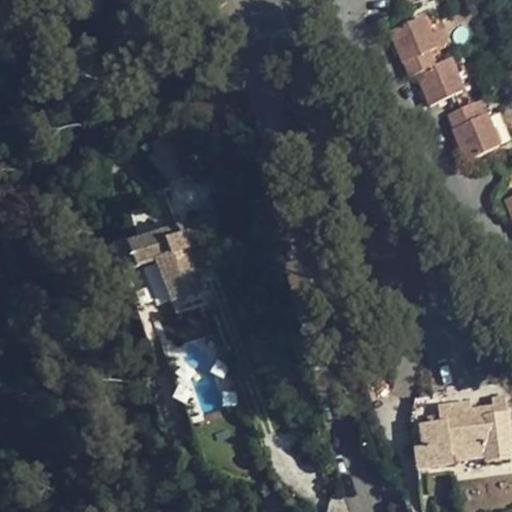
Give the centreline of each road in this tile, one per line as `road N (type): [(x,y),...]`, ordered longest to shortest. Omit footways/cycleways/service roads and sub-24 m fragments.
road 1 (residential): [(365,511),(228,15)]
road 2 (residential): [(511,262),(378,73),(351,11)]
road 3 (residential): [(228,15),(351,11)]
